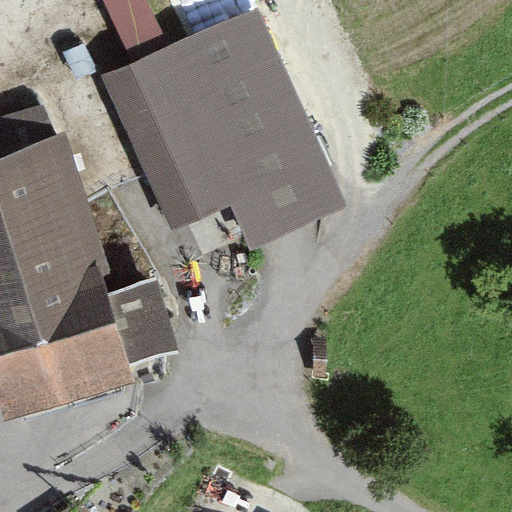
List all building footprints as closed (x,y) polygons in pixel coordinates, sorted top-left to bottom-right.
[(349,184),(263,0),(241,0),(169,33),(133,50),(104,64),(176,218),(233,192),(250,230),(349,184)] [(108,0),(133,50),(169,33),(152,0),(108,0)] [(329,0),(304,0),(289,7),(316,67),(353,51),(329,0)] [(116,268),(66,118),(0,138),(0,376),(9,406),(138,367),(131,342),(182,326),(162,258),(116,268)] [(83,511),(74,497),(50,511),(83,511)]
